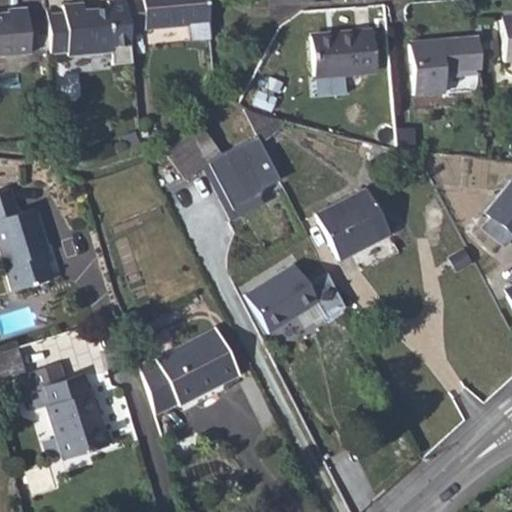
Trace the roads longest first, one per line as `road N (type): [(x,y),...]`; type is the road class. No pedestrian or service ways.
road 1 (unknown): [(343,511),(229,284),(228,202)]
road 2 (secondary): [(416,511),(511,431)]
